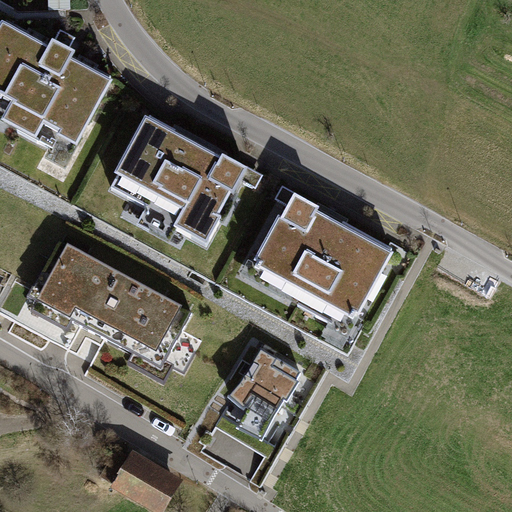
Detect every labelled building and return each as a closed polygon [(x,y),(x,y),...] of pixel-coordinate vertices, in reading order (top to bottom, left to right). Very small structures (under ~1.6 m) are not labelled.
[(8,23),(0,37),(0,98),(80,143),(114,82),(8,23)] [(250,173),(151,121),(116,187),(215,239),(250,173)] [(397,253),(285,194),(244,272),(356,330),(397,253)] [(191,315),(66,247),(35,303),(161,371),(191,315)] [(304,376),(261,351),(241,386),(227,399),(244,413),(236,431),(261,442),(272,418),(278,423),(304,376)] [(128,457),(110,488),(151,511),(162,511),(178,485),(128,457)]
